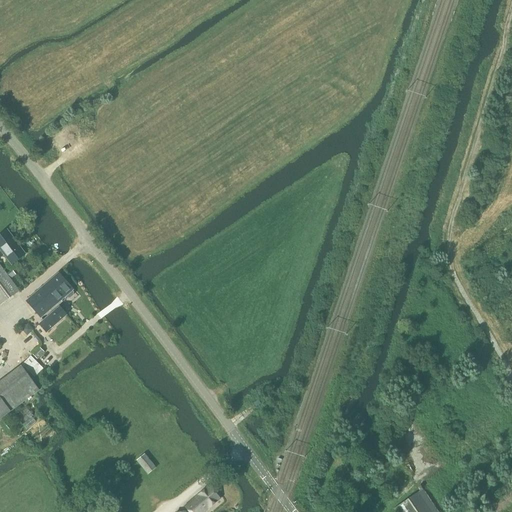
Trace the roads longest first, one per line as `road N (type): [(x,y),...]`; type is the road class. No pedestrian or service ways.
road 1 (unclassified): [(291,511),(0,124)]
road 2 (track): [(511,375),(454,278),(450,253),(511,9)]
